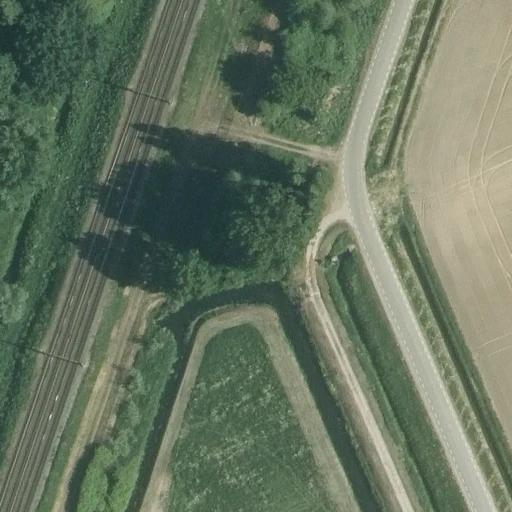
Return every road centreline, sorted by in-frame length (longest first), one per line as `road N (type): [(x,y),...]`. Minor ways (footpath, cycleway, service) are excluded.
road 1 (track): [(62,511),(164,202),(200,125),(348,161)]
road 2 (unclassified): [(480,511),(350,194),(348,161),(403,0)]
road 3 (track): [(407,511),(305,272),(306,246),(323,221),(356,214)]
